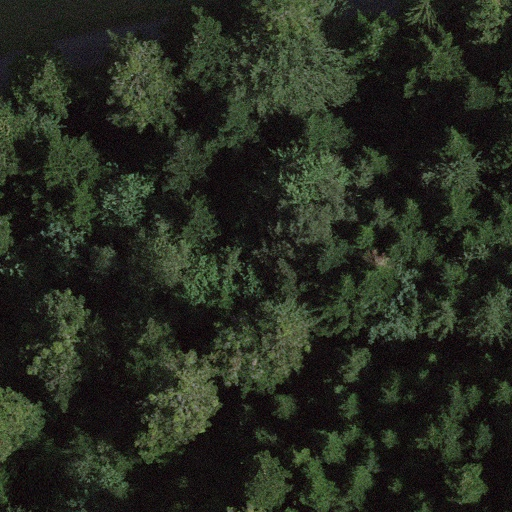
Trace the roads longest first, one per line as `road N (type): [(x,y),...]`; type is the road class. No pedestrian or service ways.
road 1 (unclassified): [(0,74),(87,46),(428,0)]
road 2 (track): [(140,511),(166,470),(219,427),(284,392),(367,369),(511,351)]
